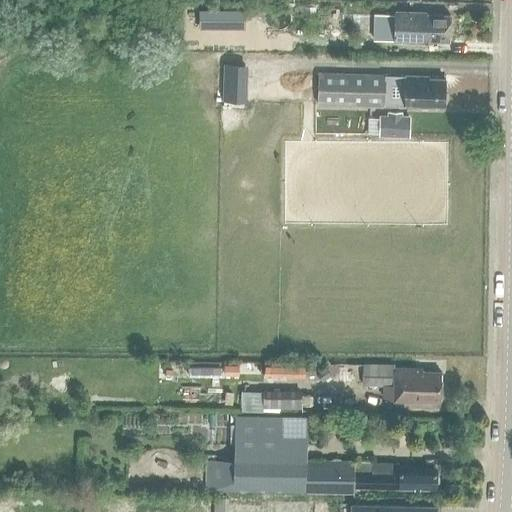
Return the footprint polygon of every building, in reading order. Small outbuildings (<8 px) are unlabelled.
[(347,28),(347,2),(307,2),(307,28),(347,28)] [(200,11),(200,30),(228,30),(227,11),(200,11)] [(426,41),(450,42),(450,15),(427,15),(427,13),(396,12),(395,42),(426,43),(426,41)] [(246,71),(222,71),(221,104),(245,105),(246,71)] [(317,105),(387,106),(387,75),(318,74),(317,105)] [(405,107),(445,108),(446,79),(429,79),(429,77),(406,76),(405,107)] [(379,135),(410,136),(411,118),(401,118),(402,112),(389,112),(389,117),(379,117),(379,135)] [(441,402),(442,373),(423,372),(423,369),(395,368),(395,364),(363,363),(363,386),(395,387),(394,401),(441,402)] [(225,374),(225,376),(240,376),(240,366),(225,366),(225,368),(225,374)] [(265,366),(265,378),(305,378),(305,366),(265,366)] [(221,377),(221,367),(190,367),(190,377),(221,377)] [(302,408),(302,391),(241,391),(241,412),(263,412),(263,408),(302,408)] [(313,407),(313,396),(304,396),(304,407),(313,407)] [(307,418),(235,417),(234,461),(207,461),(207,491),(354,493),(354,488),(436,489),(436,469),(413,469),(413,466),(400,466),(400,470),(395,470),(395,473),(372,472),(372,462),(307,462),(307,418)] [(214,511),(227,511),(228,499),(215,498),(214,511)]
